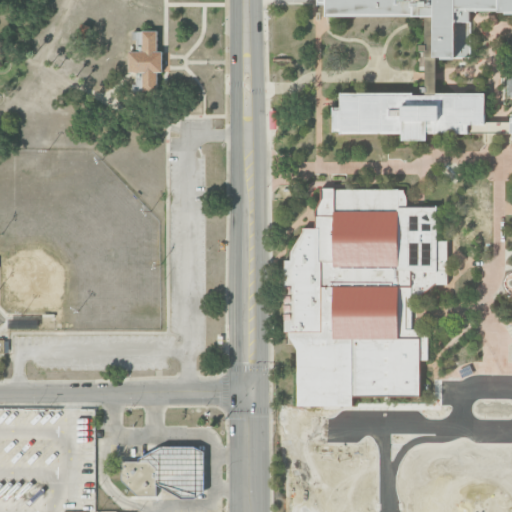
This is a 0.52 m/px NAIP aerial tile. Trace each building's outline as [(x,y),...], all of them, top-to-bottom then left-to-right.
[(327,18),(327,1),(320,1),(320,0),(511,0),(511,13),(473,13),(473,56),(439,56),(436,56),(428,56),(425,56),(425,52),(425,18),(327,18)] [(137,33),(158,32),(159,50),(164,50),(164,72),(159,72),(159,87),(138,87),(138,71),(132,71),(132,51),(137,50),(137,33)] [(425,56),(428,56),(436,56),(436,76),(436,93),(426,93),(425,76),(425,56)] [(340,93),(426,93),(436,93),(439,93),(484,93),(484,122),(484,133),(479,133),(431,133),(428,133),(428,138),(404,138),(404,131),(334,132),(334,107),(340,107),(340,102),(340,93)] [(484,122),(497,122),(511,122),(511,133),(498,133),(484,133),(484,122)] [(297,406),(353,405),(353,398),(421,396),(419,329),(412,330),(411,289),(448,288),(447,241),(437,241),(437,207),(406,207),(406,188),(318,190),(319,228),(296,228),(297,261),(285,261),(286,332),(296,332),(297,406)] [(140,458),(162,447),(195,446),(206,452),(206,494),(196,499),(182,499),(157,483),(157,468),(150,461),(140,461),(140,458)] [(157,496),(138,496),(122,480),(122,461),(140,461),(150,461),(157,468),(157,483),(157,496)]
